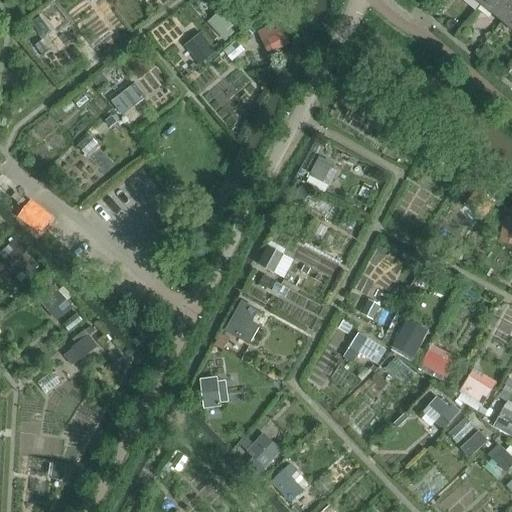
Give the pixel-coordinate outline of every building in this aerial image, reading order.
[(511,0),(484,0),(481,4),(502,21),(511,8),(511,0)] [(206,17),(221,37),(234,28),(219,8),(206,17)] [(511,8),(502,21),(511,29),(511,8)] [(197,59),(213,47),(199,29),(183,41),(197,59)] [(122,76),(103,89),(118,113),(138,100),(122,76)] [(496,203),(478,188),(464,205),(482,220),(496,203)] [(50,219),(30,203),(20,216),(40,232),(50,219)] [(272,245),(264,261),(275,267),(283,251),(272,245)] [(269,297),(284,297),(284,285),(269,285),(269,297)] [(223,327),(248,339),(262,309),(237,297),(223,327)] [(405,312),(391,342),(415,353),(429,323),(405,312)] [(74,368),(98,347),(84,332),(61,353),(74,368)] [(353,364),(374,345),(361,332),(341,350),(353,364)] [(433,342),(423,358),(447,373),(457,357),(433,342)] [(42,394),(60,389),(55,372),(37,378),(42,394)] [(482,407),(492,390),(469,375),(459,392),(482,407)] [(435,392),(421,407),(444,428),(458,413),(435,392)] [(504,405),(502,408),(503,408),(495,424),(511,432),(511,404),(507,402),(505,405),(504,405)] [(444,434),(465,458),(487,439),(465,415),(444,434)] [(511,452),(498,442),(483,462),(499,474),(511,457),(511,452)] [(266,484),(295,510),(306,498),(300,493),(309,482),(286,462),(266,484)]
